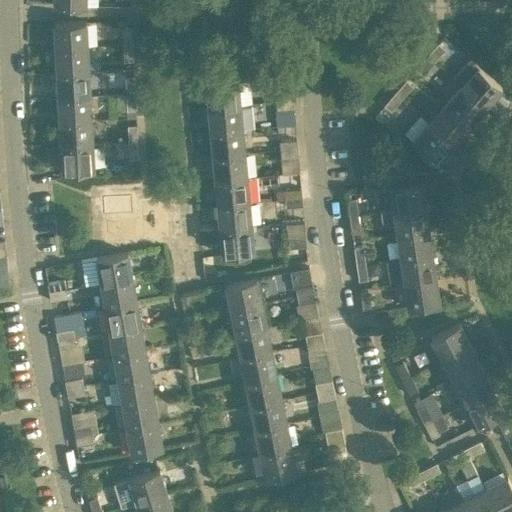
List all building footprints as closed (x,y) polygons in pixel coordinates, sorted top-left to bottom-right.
[(55,22),(56,48),(88,46),(87,20),(55,22)] [(131,26),(122,27),(123,44),(132,44),(131,26)] [(427,55),(434,61),(445,48),(438,41),(427,55)] [(132,44),(123,44),(124,60),(133,60),(132,44)] [(89,70),(88,46),(56,48),(57,72),(89,70)] [(427,55),(416,67),(423,73),(434,61),(427,55)] [(468,58),(452,77),(460,84),(484,105),(500,86),(497,84),(477,65),(468,58)] [(57,72),(59,96),(91,95),(89,70),(57,72)] [(126,93),(135,92),(134,75),(125,75),(126,93)] [(205,81),(207,107),(239,104),(237,78),(205,81)] [(395,91),(402,97),(413,84),(406,79),(395,91)] [(468,123),(484,105),(460,84),(444,102),(468,123)] [(275,92),(275,99),(292,98),(292,90),(275,92)] [(395,91),(384,104),(391,110),(402,97),(395,91)] [(135,92),(126,93),(127,109),(136,108),(135,92)] [(92,119),(91,95),(59,96),(60,121),(92,119)] [(275,99),(276,107),(293,105),(292,98),(275,99)] [(451,141),(468,123),(444,102),(428,120),(451,141)] [(239,104),(207,107),(210,132),(242,128),(241,127),(254,125),(252,104),(239,105),(239,104)] [(60,121),(61,145),(93,143),(92,119),(60,121)] [(435,160),(451,141),(428,120),(411,139),(435,160)] [(137,124),(136,124),(127,124),(128,141),(137,141),(137,124)] [(210,132),(212,155),(244,152),(242,128),(210,132)] [(279,141),(280,149),(297,147),(296,140),(279,141)] [(129,158),(138,157),(137,141),(128,141),(129,158)] [(95,169),(93,143),(61,145),(63,171),(95,169)] [(297,155),(297,147),(280,149),(281,156),(297,155)] [(246,176),(244,152),(212,155),(215,180),(246,176)] [(215,180),(217,204),(249,201),(246,176),(215,180)] [(390,183),(393,208),(425,204),(421,178),(390,183)] [(285,197),(302,195),(301,187),(284,189),(285,197)] [(286,206),(302,204),(302,195),(285,197),(286,206)] [(349,214),(358,213),(356,196),(347,198),(349,214)] [(251,225),(249,201),(217,204),(220,228),(251,225)] [(428,228),(425,204),(393,208),(380,210),(382,221),(395,219),(396,232),(428,228)] [(361,230),(358,213),(349,214),(351,231),(361,230)] [(254,250),(254,249),(251,225),(220,228),(222,253),(254,250)] [(396,232),(400,257),(431,252),(428,228),(396,232)] [(306,246),(305,237),(288,238),(289,247),(306,246)] [(356,263),(365,262),(363,245),(354,246),(356,263)] [(299,247),(289,248),(290,258),(300,257),(299,247)] [(97,257),(101,282),(133,277),(128,252),(97,257)] [(435,277),(431,252),(400,257),(403,281),(435,277)] [(368,278),(365,262),(356,263),(358,279),(368,278)] [(378,272),(377,262),(366,263),(367,274),(378,272)] [(137,301),(133,277),(101,282),(105,306),(137,301)] [(225,283),(230,308),(262,302),(257,277),(225,283)] [(407,306),(438,302),(435,277),(403,281),(407,306)] [(65,279),(48,282),(49,291),(66,288),(65,279)] [(297,295),(314,292),(312,282),(295,286),(297,295)] [(49,291),(51,299),(68,296),(66,288),(49,291)] [(298,303),(315,299),(314,292),(297,295),(298,303)] [(363,312),(372,311),(370,294),(361,295),(363,312)] [(137,301),(105,306),(109,330),(141,325),(137,301)] [(267,326),(262,302),(230,308),(235,332),(267,326)] [(442,359),(470,344),(459,322),(430,336),(442,359)] [(145,349),(141,325),(109,330),(114,355),(145,349)] [(235,332),(240,356),(272,350),(267,326),(235,332)] [(73,327),(56,330),(58,339),(75,336),(73,327)] [(323,339),(321,330),(305,334),(306,343),(323,339)] [(59,347),(76,344),(75,336),(58,339),(59,347)] [(325,347),(323,339),(306,343),(308,351),(325,347)] [(442,359),(453,381),(481,366),(470,344),(442,359)] [(145,349),(114,355),(118,379),(150,374),(145,349)] [(277,374),(272,350),(240,356),(245,381),(277,374)] [(402,379),(410,375),(403,359),(394,363),(402,379)] [(492,388),(481,366),(453,381),(464,403),(492,388)] [(154,398),(150,374),(118,379),(122,403),(154,398)] [(245,381),(249,405),(282,398),(277,374),(245,381)] [(418,390),(410,375),(402,379),(409,393),(418,390)] [(66,388),(83,385),(82,376),(65,378),(66,388)] [(331,379),(315,382),(317,391),(333,388),(331,379)] [(84,393),(83,385),(66,388),(68,396),(84,393)] [(335,395),(333,388),(317,391),(318,399),(335,395)] [(475,426),(504,411),(492,388),(464,403),(475,426)] [(431,392),(413,401),(416,407),(424,423),(432,419),(442,413),(431,392)] [(154,398),(122,403),(126,427),(158,422),(154,398)] [(286,422),(282,398),(249,405),(254,429),(286,422)] [(498,422),(506,437),(511,433),(511,429),(506,418),(498,422)] [(439,433),(432,419),(424,423),(431,437),(439,433)] [(162,447),(158,422),(126,427),(131,452),(162,447)] [(254,429),(259,453),(291,446),(286,422),(254,429)] [(90,424),(73,427),(74,436),(92,433),(90,424)] [(341,427),(324,430),(326,439),(343,436),(341,427)] [(93,441),(92,433),(74,436),(76,444),(93,441)] [(344,444),(343,436),(326,439),(328,447),(344,444)] [(464,447),(468,455),(483,447),(479,440),(464,447)] [(296,471),(291,446),(259,453),(264,478),(296,471)] [(468,455),(464,447),(449,455),(453,463),(468,455)] [(468,455),(458,460),(468,479),(475,492),(463,498),(469,511),(496,511),(485,488),(478,474),(468,455)] [(421,469),(425,477),(440,469),(436,461),(421,469)] [(129,478),(136,501),(167,492),(159,468),(129,478)] [(421,469),(406,476),(410,485),(425,477),(421,469)] [(485,488),(496,511),(508,511),(511,510),(511,485),(507,476),(485,488)] [(172,511),(167,492),(136,501),(139,511),(172,511)] [(92,511),(101,511),(102,511),(97,496),(89,498),(92,511)] [(442,511),(469,511),(463,498),(441,509),(442,511)]
